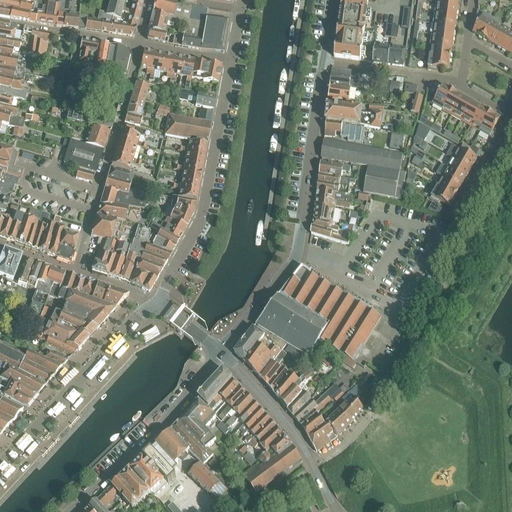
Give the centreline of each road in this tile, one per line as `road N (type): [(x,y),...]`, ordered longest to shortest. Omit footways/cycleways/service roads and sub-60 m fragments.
road 1 (residential): [(219,353),(295,249),(331,0)]
road 2 (residential): [(314,466),(386,391),(511,173)]
road 3 (residential): [(153,303),(202,211),(230,62)]
road 4 (residential): [(73,272),(139,45)]
road 5 (residential): [(0,466),(153,303)]
road 6 (residential): [(69,511),(161,425),(219,353)]
road 7 (unclassified): [(314,466),(256,387),(219,353)]
road 8 (residential): [(0,19),(139,45)]
